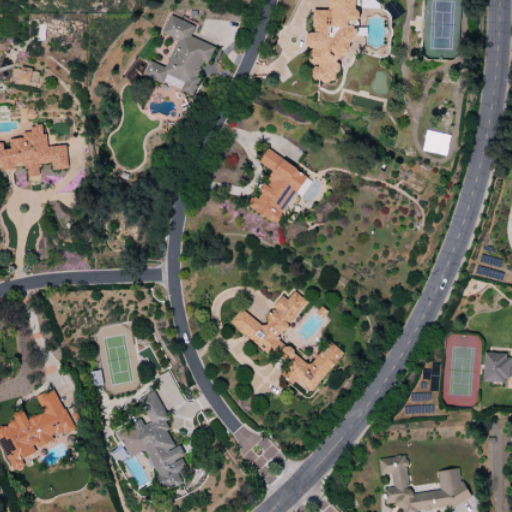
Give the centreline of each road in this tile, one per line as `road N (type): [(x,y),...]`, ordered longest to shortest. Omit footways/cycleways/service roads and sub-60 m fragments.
road 1 (residential): [(295,492),(354,428),(435,300),(467,218),(500,54)]
road 2 (residential): [(252,449),(207,397),(183,335),(173,260),(201,158),(241,83),(271,0)]
road 3 (residential): [(0,298),(173,282)]
